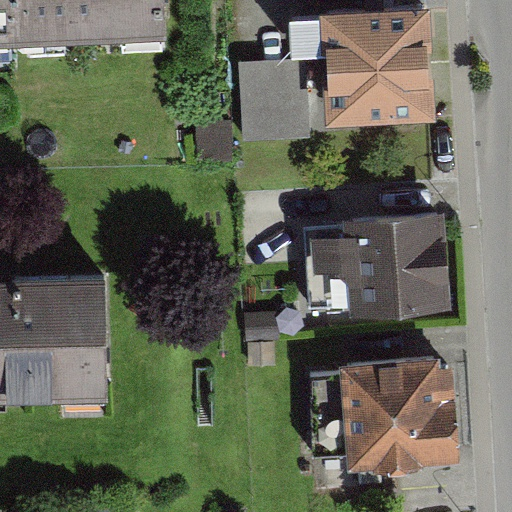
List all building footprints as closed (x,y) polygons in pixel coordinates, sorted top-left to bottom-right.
[(164,0),(0,0),(0,43),(166,34),(164,0)] [(432,0),(322,0),(328,108),(438,103),(432,0)] [(307,53),(240,57),(244,136),(311,133),(307,53)] [(459,222),(324,225),(326,323),(461,320),(459,222)] [(103,281),(0,285),(0,409),(108,405),(103,281)] [(463,365),(336,372),(341,477),(468,470),(463,365)]
